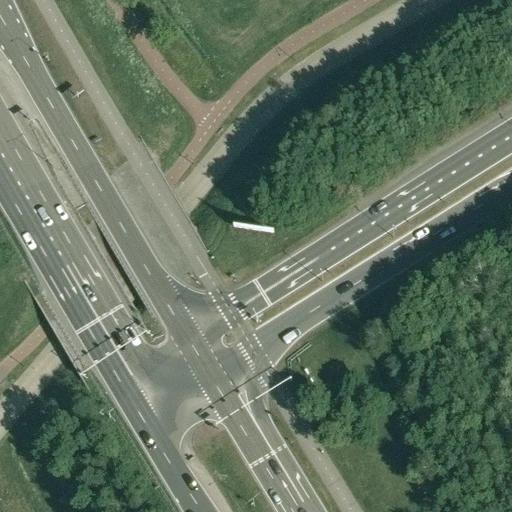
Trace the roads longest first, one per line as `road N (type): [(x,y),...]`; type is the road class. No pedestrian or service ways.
road 1 (primary): [(191,346),(0,17)]
road 2 (motorway): [(511,144),(191,346)]
road 3 (motorway): [(209,375),(511,184)]
road 4 (primary): [(0,179),(131,403)]
road 5 (primary): [(291,511),(209,375)]
road 6 (primary): [(131,403),(199,511)]
